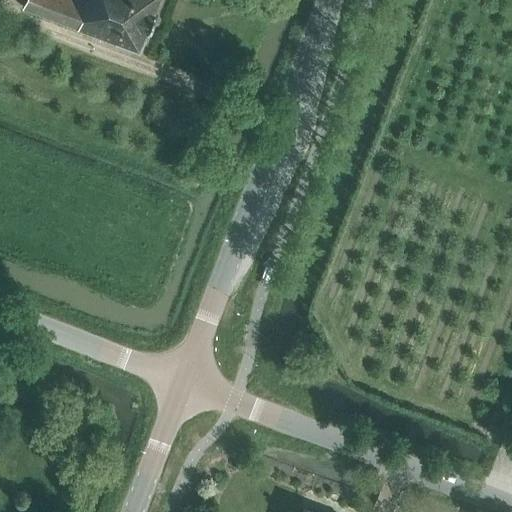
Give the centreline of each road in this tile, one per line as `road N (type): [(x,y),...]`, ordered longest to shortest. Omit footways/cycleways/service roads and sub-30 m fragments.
road 1 (tertiary): [(183,379),(327,0)]
road 2 (unclassified): [(183,379),(511,506)]
road 3 (unclassified): [(183,379),(0,310)]
road 4 (tertiary): [(133,511),(183,379)]
